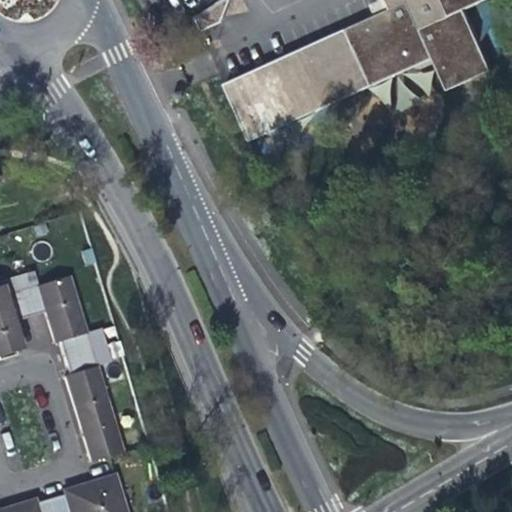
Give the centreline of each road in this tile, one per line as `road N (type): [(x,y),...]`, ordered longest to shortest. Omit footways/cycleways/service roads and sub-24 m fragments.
road 1 (tertiary): [(23,37),(64,86),(136,217),(265,509)]
road 2 (primary): [(511,413),(486,422),(414,420),(363,396),(306,350),(156,152)]
road 3 (tertiary): [(329,511),(156,152)]
road 4 (tertiary): [(156,152),(75,5)]
road 5 (primary): [(511,441),(392,511)]
